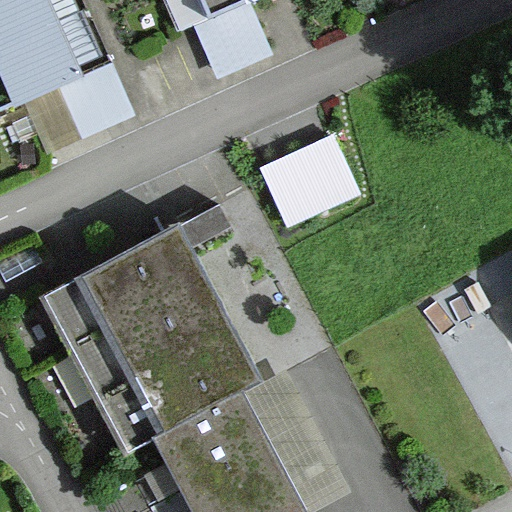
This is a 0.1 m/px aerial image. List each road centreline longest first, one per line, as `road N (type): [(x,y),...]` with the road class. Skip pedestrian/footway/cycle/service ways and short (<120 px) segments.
road 1 (residential): [(484,0),(0,218)]
road 2 (residential): [(0,401),(60,511)]
